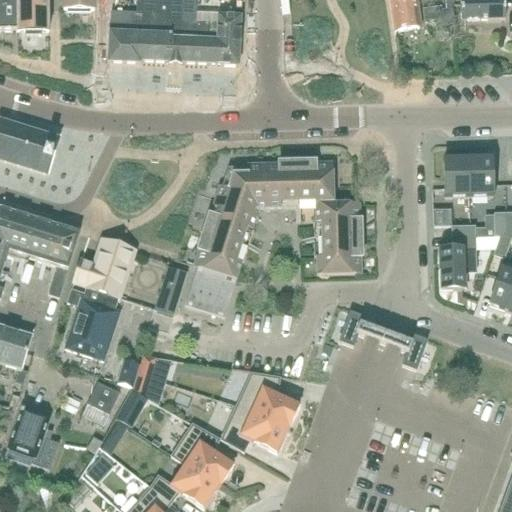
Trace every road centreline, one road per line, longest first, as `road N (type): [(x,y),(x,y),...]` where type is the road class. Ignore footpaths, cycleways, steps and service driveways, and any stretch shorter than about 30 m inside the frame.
road 1 (residential): [(459,511),(485,441),(358,397)]
road 2 (residential): [(393,312),(407,251),(400,118)]
road 3 (residential): [(0,193),(63,211),(81,205),(122,125)]
road 4 (residential): [(122,125),(275,123)]
road 5 (residential): [(393,312),(319,289),(302,336)]
road 6 (residential): [(275,123),(400,118)]
road 7 (residential): [(511,352),(393,312)]
road 8 (residential): [(0,101),(122,125)]
road 9 (residential): [(275,123),(268,0)]
road 10 (residential): [(316,511),(358,397)]
